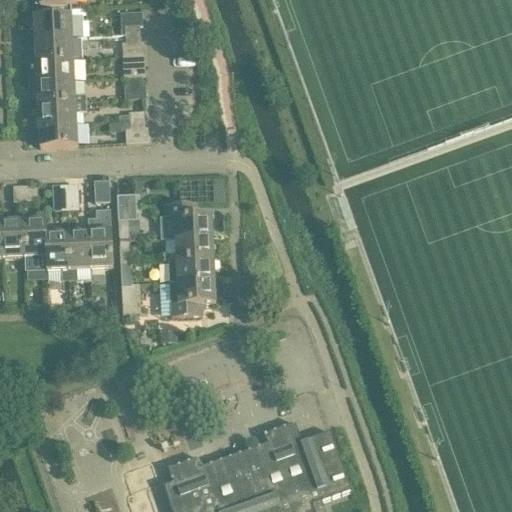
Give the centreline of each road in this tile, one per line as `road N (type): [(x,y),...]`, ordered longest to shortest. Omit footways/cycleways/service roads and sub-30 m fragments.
road 1 (residential): [(0,171),(169,164)]
road 2 (residential): [(169,164),(162,6)]
